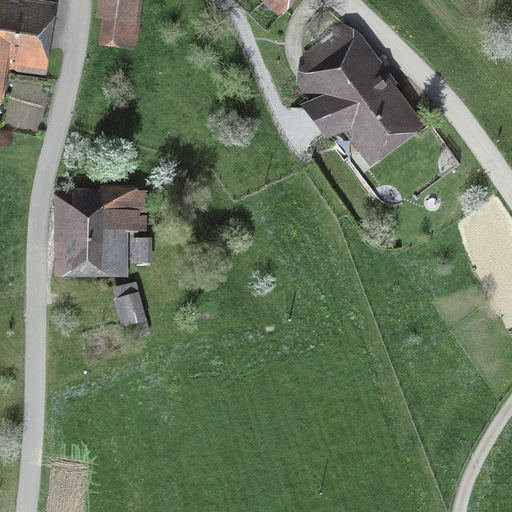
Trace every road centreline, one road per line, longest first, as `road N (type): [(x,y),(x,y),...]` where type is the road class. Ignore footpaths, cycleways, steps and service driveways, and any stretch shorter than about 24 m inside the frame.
road 1 (unclassified): [(28,511),(37,251),(79,0)]
road 2 (unclassified): [(347,0),(439,95),(511,187)]
